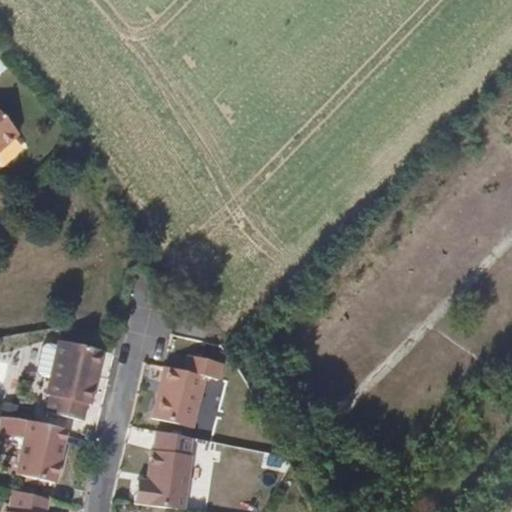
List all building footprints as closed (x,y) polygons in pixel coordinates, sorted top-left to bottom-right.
[(0,153),(22,133),(0,109),(0,153)] [(98,354),(53,344),(49,359),(94,369),(98,354)] [(215,382),(220,363),(185,357),(181,374),(164,370),(151,422),(192,431),(204,380),(215,382)] [(94,369),(49,359),(37,411),(79,421),(82,409),(84,410),(94,369)] [(12,422),(0,420),(0,435),(18,440),(9,475),(21,478),(39,483),(50,486),(63,432),(12,422)] [(190,440),(155,433),(152,454),(148,454),(145,482),(137,481),(134,505),(188,511),(191,458),(188,457),(190,440)] [(39,483),(21,478),(20,484),(37,488),(39,483)] [(40,511),(43,501),(4,493),(0,506),(0,511),(40,511)]
